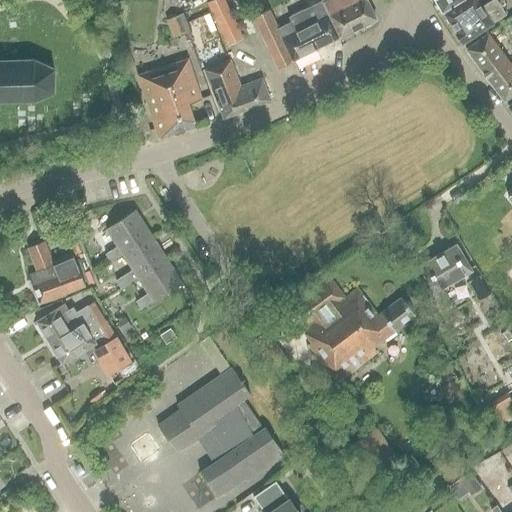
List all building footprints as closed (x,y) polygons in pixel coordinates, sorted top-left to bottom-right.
[(243,36),(225,0),(210,0),(208,1),(228,44),(243,36)] [(321,0),(323,2),(322,2),(340,38),(376,20),(366,0),(321,0)] [(434,0),(442,12),(463,0),(434,0)] [(477,0),(466,0),(444,14),(456,33),(463,44),(493,24),(506,15),(496,0),(493,0),(482,7),(477,0)] [(278,29),(293,61),(339,38),(321,2),(304,11),(303,10),(288,17),(291,23),(278,29)] [(293,61),(278,29),(268,10),(253,18),(278,68),(293,61)] [(187,33),(180,14),(167,19),(174,38),(187,33)] [(212,38),(204,19),(189,24),(197,44),(212,38)] [(489,34),(467,50),(505,102),(511,96),(511,63),(511,64),(489,34)] [(53,69),(33,60),(32,59),(32,61),(19,61),(18,59),(17,59),(17,61),(0,61),(0,102),(33,101),(33,102),(35,101),(53,94),(54,92),(54,70),(55,70),(54,68),(53,69)] [(159,139),(184,131),(195,127),(187,104),(201,99),(188,59),(138,76),(159,139)] [(205,70),(212,88),(237,79),(230,61),(205,70)] [(262,79),(240,87),(237,79),(212,88),(224,119),(270,101),(262,79)] [(149,130),(145,112),(129,116),(133,134),(149,130)] [(110,262),(123,254),(122,254),(151,235),(135,211),(107,230),(118,246),(106,254),(110,262)] [(121,288),(138,277),(166,259),(151,235),(122,254),(123,254),(133,270),(116,281),(121,288)] [(52,262),(44,241),(28,248),(37,272),(29,275),(31,282),(30,282),(39,304),(60,297),(85,286),(72,254),(52,262)] [(435,293),(472,271),(456,245),(419,266),(435,293)] [(138,277),(148,293),(136,301),(141,309),(153,301),(182,283),(166,259),(138,277)] [(491,293),(479,274),(468,281),(480,300),(491,293)] [(345,298),(329,277),(290,307),(306,328),(302,331),(311,343),(309,345),(338,383),(377,353),(373,348),(416,316),(402,298),(378,316),(357,288),(345,298)] [(450,317),(441,300),(432,305),(439,324),(450,317)] [(106,320),(94,302),(84,308),(89,318),(95,327),(106,320)] [(64,304),(36,322),(49,343),(83,322),(89,318),(84,308),(76,313),(73,307),(67,310),(64,304)] [(117,322),(124,333),(132,327),(125,317),(117,322)] [(94,339),(100,336),(105,343),(116,337),(106,320),(95,327),(89,318),(83,322),(94,339)] [(96,343),(94,339),(83,322),(49,343),(62,364),(96,343)] [(273,367),(287,357),(267,327),(253,336),(273,367)] [(176,336),(170,328),(160,334),(165,343),(176,336)] [(94,350),(109,374),(131,360),(116,337),(105,343),(94,350)] [(232,367),(231,368),(222,374),(177,405),(180,410),(158,426),(176,451),(200,438),(217,461),(200,473),(218,498),(245,479),(246,481),(284,455),(265,427),(263,429),(242,400),(250,394),(232,367)] [(511,407),(511,389),(482,408),(490,420),(511,407)] [(396,459),(377,428),(348,446),(368,476),(396,459)] [(470,471),(459,480),(468,493),(471,496),(482,488),(470,471)] [(300,480),(314,502),(327,493),(312,472),(300,480)] [(297,511),(276,482),(264,490),(276,509),(271,511),(297,511)] [(335,511),(327,501),(313,511),(335,511)]
